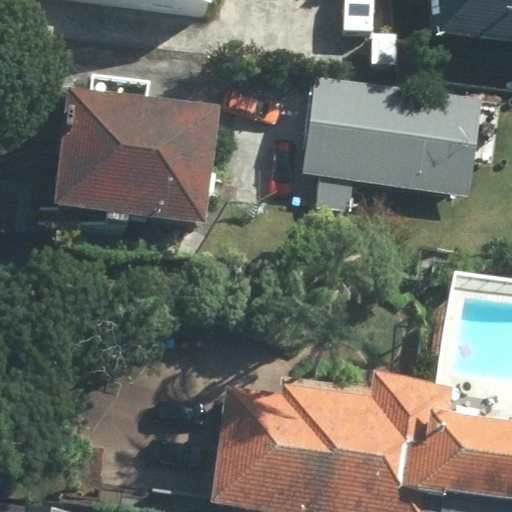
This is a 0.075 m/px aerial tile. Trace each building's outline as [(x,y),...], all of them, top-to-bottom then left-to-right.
[(67,0),(67,1),(208,17),(209,0),(67,0)] [(511,0),(435,0),(441,45),(511,52),(511,0)] [(483,105),(315,84),(303,182),(470,203),(483,105)] [(215,119),(65,101),(52,217),(201,234),(215,119)] [(286,382),(283,408),(226,401),(214,511),(511,511),(511,433),(445,426),(449,393),(378,386),(377,392),(286,382)]
